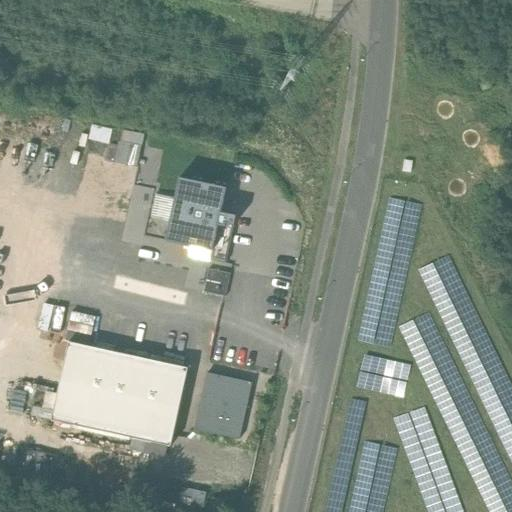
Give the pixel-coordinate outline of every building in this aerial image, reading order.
[(113,157),(108,188),(130,192),(135,162),(113,157)] [(225,189),(179,179),(174,199),(156,195),(151,218),(169,222),(165,242),(212,251),(210,261),(225,264),(236,216),(220,214),(225,189)] [(146,247),(143,257),(169,264),(172,254),(146,247)] [(199,302),(225,306),(229,270),(207,267),(209,259),(183,255),(181,266),(203,268),(199,302)] [(209,338),(206,357),(228,362),(232,342),(209,338)] [(68,343),(51,421),(171,447),(188,369),(68,343)] [(252,384),(207,374),(195,431),(239,440),(252,384)] [(0,442),(0,468),(24,474),(30,450),(0,442)] [(142,502),(164,479),(147,463),(125,486),(142,502)] [(201,511),(205,489),(179,485),(174,511),(201,511)]
